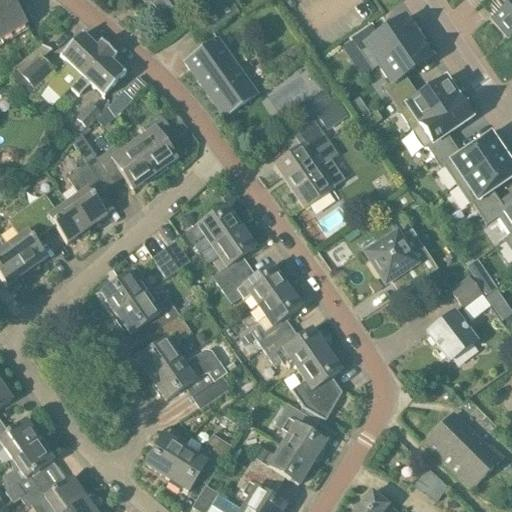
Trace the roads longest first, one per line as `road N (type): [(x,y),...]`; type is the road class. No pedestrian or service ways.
road 1 (residential): [(318,511),(379,407),(380,389),(370,357),(228,151)]
road 2 (residential): [(110,472),(18,354),(19,333),(61,300)]
road 3 (residential): [(61,300),(228,151)]
road 4 (residential): [(228,151),(129,47),(71,0)]
road 5 (residential): [(110,472),(145,419),(61,300)]
road 6 (residential): [(426,0),(511,120)]
